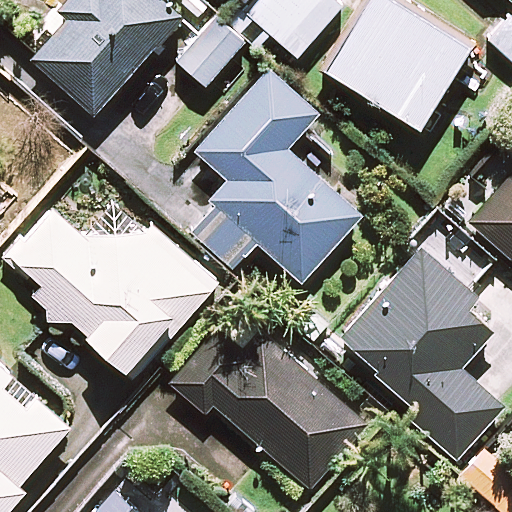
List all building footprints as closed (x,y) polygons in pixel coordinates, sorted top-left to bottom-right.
[(182,19),(162,0),(67,0),(43,26),(53,36),(32,58),(92,114),(182,19)] [(341,5),(335,0),(258,0),(247,13),(297,56),(341,5)] [(469,44),(397,0),(367,0),(325,69),(419,126),(469,44)] [(215,12),(176,60),(207,85),(246,37),(215,12)] [(511,16),(507,12),(486,38),(511,60),(511,16)] [(317,113),(269,69),(195,150),(228,180),(211,199),(226,212),(201,239),(233,268),(257,242),(300,282),(360,215),(286,148),(317,113)] [(511,172),(470,222),(511,258),(511,172)] [(83,237),(53,209),(7,257),(40,288),(34,294),(62,321),(68,315),(124,369),(171,319),(177,325),(215,285),(146,220),(119,249),(94,225),(83,237)] [(478,295),(424,245),(338,337),(420,414),(415,420),(456,458),(502,408),(459,367),(492,332),(466,307),(478,295)] [(244,350),(218,327),(170,382),(205,413),(214,403),(310,488),(366,424),(261,331),(244,350)] [(69,426),(0,365),(0,511),(1,511),(24,487),(19,482),(69,426)] [(511,511),(511,490),(477,460),(463,477),(503,511),(511,511)] [(96,511),(144,511),(145,511),(117,488),(96,511)]
